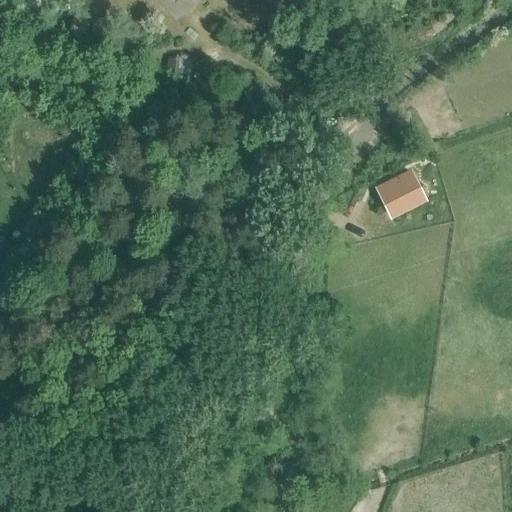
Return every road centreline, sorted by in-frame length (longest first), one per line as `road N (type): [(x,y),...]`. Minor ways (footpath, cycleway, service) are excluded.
road 1 (unclassified): [(511,8),(386,97),(309,222),(294,304),(294,462),(273,511)]
road 2 (unknown): [(0,321),(110,255),(356,144)]
